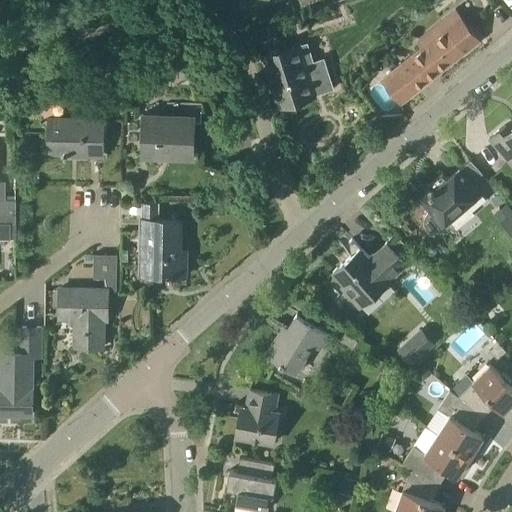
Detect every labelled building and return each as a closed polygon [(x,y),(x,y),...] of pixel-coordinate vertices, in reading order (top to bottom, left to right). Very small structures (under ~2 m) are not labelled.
[(435,37),(423,47),(383,78),(402,102),(479,40),(463,20),(450,30),(447,27),(444,30),(440,27),(434,33),(435,37)] [(299,44),(263,55),(279,107),(316,96),(299,44)] [(160,114),(143,114),(142,157),(158,157),(158,153),(172,153),(172,156),(194,156),(195,121),(159,120),(160,114)] [(49,122),(49,152),(65,152),(65,157),(67,157),(67,152),(87,152),(87,155),(103,156),(103,119),(64,119),(64,122),(49,122)] [(511,119),(489,138),(511,164),(511,119)] [(449,220),(481,193),(460,168),(447,179),(443,174),(418,194),(431,210),(427,213),(424,218),(424,224),(426,229),(429,233),(434,235),(440,236),(445,234),(454,227),(449,220)] [(0,209),(15,210),(14,199),(3,199),(3,182),(0,181),(0,209)] [(179,247),(179,224),(159,223),(160,202),(123,202),(123,213),(142,214),(141,233),(146,233),(146,251),(141,250),(140,274),(167,275),(167,277),(173,277),(173,275),(186,275),(186,257),(180,257),(181,247),(179,247)] [(511,209),(506,203),(493,214),(511,236),(511,209)] [(0,223),(15,223),(15,210),(0,209),(0,223)] [(0,238),(15,239),(15,223),(0,223),(0,238)] [(389,280),(408,264),(388,242),(369,258),(360,248),(333,271),(344,284),(341,287),(360,308),(390,281),(389,280)] [(85,263),(94,263),(94,278),(105,279),(104,289),(60,288),(59,318),(75,318),(75,346),(103,347),(103,319),(107,319),(108,290),(117,290),(117,254),(94,254),(94,255),(85,255),(85,263)] [(320,349),(330,333),(297,313),(289,327),(284,325),(266,354),(296,373),(314,345),(320,349)] [(41,327),(22,327),(22,353),(0,353),(0,362),(0,413),(32,414),(33,388),(31,388),(32,357),(41,357),(41,327)] [(354,349),(359,341),(345,332),(340,341),(354,349)] [(419,333),(409,349),(421,357),(432,341),(419,333)] [(490,363),(490,364),(458,396),(473,409),(483,417),(493,408),(489,404),(493,400),(503,411),(501,412),(502,413),(507,408),(509,411),(511,407),(511,384),(510,383),(511,381),(504,373),(502,375),(490,363)] [(412,374),(422,383),(431,373),(420,364),(412,374)] [(242,405),(240,418),(236,436),(274,443),(279,412),(274,411),(278,393),(250,388),(247,406),(242,405)] [(466,420),(473,409),(458,396),(451,389),(438,408),(427,426),(438,433),(437,434),(473,458),(481,446),(478,444),(485,434),(484,433),(483,435),(467,425),(466,420)] [(382,433),(377,446),(390,451),(396,438),(382,433)] [(466,469),(473,458),(437,434),(425,453),(414,446),(401,465),(410,469),(429,477),(437,466),(441,465),(457,475),(456,477),(457,478),(464,467),(466,469)] [(274,496),(277,479),(272,478),(275,464),(244,458),(242,472),(230,470),(227,487),(225,486),(225,487),(238,490),(236,505),(266,511),(269,496),(274,496)] [(443,508),(444,504),(445,501),(444,501),(443,503),(429,498),(431,493),(436,495),(441,482),(429,477),(410,469),(394,511),(444,511),(446,509),(443,508)] [(344,476),(338,497),(353,501),(359,480),(344,476)]
